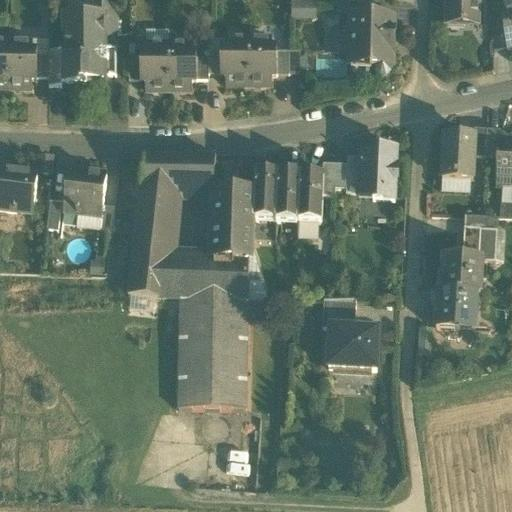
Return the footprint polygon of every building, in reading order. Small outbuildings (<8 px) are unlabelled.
[(476,30),(478,30),(479,0),(446,0),(445,29),(448,29),(448,24),(476,25),(476,30)] [(503,3),(506,14),(511,13),(511,0),(504,0),(505,2),(503,3)] [(101,2),(101,5),(101,21),(116,21),(101,2)] [(316,22),(316,4),(291,3),(291,21),(316,22)] [(66,4),(66,21),(101,21),(101,5),(66,4)] [(348,21),(351,21),(351,19),(378,20),(378,6),(349,5),(348,21)] [(511,13),(506,14),(502,15),(505,32),(503,33),(507,51),(511,49),(511,13)] [(380,76),(385,77),(389,73),(389,68),(392,68),(393,20),(378,20),(351,19),(351,21),(351,33),(343,33),(342,54),(350,55),(350,61),(370,62),(370,68),(377,68),(377,73),(380,76)] [(103,75),(103,67),(106,66),(108,64),(108,61),(116,61),(116,21),(101,21),(66,21),(66,54),(66,84),(66,85),(78,85),(78,83),(86,83),(86,75),(103,75)] [(146,33),(146,49),(169,49),(169,33),(146,33)] [(32,44),(32,47),(32,57),(37,57),(37,58),(49,58),(49,54),(49,43),(32,44)] [(225,53),(225,43),(208,43),(208,54),(221,54),(221,53),(225,53)] [(225,89),(248,89),(248,43),(225,43),(225,53),(221,53),(221,54),(221,78),(221,79),(225,79),(225,89)] [(271,43),(248,43),(248,89),(272,89),(272,79),(276,79),(276,78),(276,54),(276,53),(271,53),(271,43)] [(0,92),(8,92),(9,46),(0,46),(0,92)] [(32,47),(9,46),(8,92),(32,93),(32,83),(36,83),(36,82),(37,58),(37,57),(32,57),(32,47)] [(145,95),(169,95),(169,49),(146,49),(145,49),(145,59),(141,59),(141,84),(141,85),(145,85),(145,95)] [(192,49),(169,49),(169,95),(192,95),(192,85),(196,85),(196,84),(196,60),(196,59),(192,59),(192,49)] [(49,54),(49,58),(48,82),(48,90),(61,90),(61,84),(66,84),(66,54),(49,54)] [(208,78),(221,78),(221,54),(208,54),(208,60),(208,78)] [(276,78),(289,78),(289,54),(276,54),(276,78)] [(289,78),(301,78),(301,54),(289,54),(289,78)] [(36,82),(48,82),(49,58),(37,58),(36,82)] [(129,84),(141,84),(141,59),(129,59),(129,84)] [(196,84),(208,84),(208,78),(208,60),(196,60),(196,84)] [(116,80),(116,61),(108,61),(108,64),(106,66),(103,67),(103,75),(103,80),(116,80)] [(473,158),(485,159),(487,132),(474,132),(473,142),(474,142),(473,158)] [(500,133),(487,132),(485,159),(497,160),(498,143),(500,143),(500,133)] [(442,182),(472,184),(473,158),(474,142),(473,142),(444,139),(443,157),(442,157),(440,179),(442,179),(442,182)] [(497,189),(511,189),(511,142),(500,143),(498,143),(497,160),(496,189),(497,189)] [(372,202),(394,203),(395,183),(397,183),(398,168),(396,168),(397,153),(375,152),(374,156),(360,156),(360,159),(359,195),(373,196),(372,202)] [(38,177),(53,178),(54,159),(37,158),(38,177)] [(129,300),(159,303),(162,279),(168,280),(171,259),(177,197),(195,197),(196,159),(145,161),(129,300)] [(216,159),(196,159),(195,197),(213,198),(213,195),(214,195),(216,159)] [(347,159),(347,167),(346,191),(346,195),(359,195),(360,159),(347,159)] [(335,198),(335,190),(336,166),(323,166),(322,178),(323,178),(323,198),(335,198)] [(347,167),(336,166),(335,190),(346,191),(347,167)] [(0,212),(33,217),(38,177),(0,173),(0,174),(0,212)] [(81,216),(102,219),(103,208),(107,178),(68,174),(64,214),(76,216),(76,218),(78,218),(81,218),(81,216)] [(254,223),(276,224),(278,176),(255,175),(254,223)] [(300,177),(278,176),(276,224),(298,225),(300,177)] [(322,178),(300,177),(298,225),(319,226),(321,226),(323,198),(323,178),(322,178)] [(471,197),(472,184),(442,182),(441,196),(471,197)] [(511,199),(511,205),(501,205),(500,223),(511,223),(511,189),(497,189),(497,199),(511,199)] [(249,250),(252,250),(254,196),(214,195),(213,195),(213,198),(211,260),(211,262),(249,263),(249,250)] [(46,232),(58,233),(61,206),(50,204),(46,232)] [(100,232),(112,234),(115,210),(103,208),(102,219),(100,232)] [(76,229),(100,232),(102,219),(81,216),(81,218),(78,218),(76,229)] [(490,233),(497,234),(498,221),(482,220),(465,219),(464,232),(490,233)] [(319,226),(298,225),(298,241),(319,242),(319,226)] [(483,261),(482,263),(489,263),(490,233),(464,232),(463,260),(483,261)] [(497,234),(490,233),(489,263),(482,263),(482,265),(496,266),(497,234)] [(505,234),(497,234),(496,266),(503,266),(505,234)] [(249,263),(248,306),(267,307),(252,250),(249,250),(249,263)] [(159,303),(180,304),(184,259),(171,259),(168,280),(162,279),(159,303)] [(184,259),(180,304),(248,306),(249,263),(211,262),(211,260),(184,259)] [(481,298),(482,265),(482,263),(483,261),(463,260),(443,259),(442,296),(476,297),(481,298)] [(105,265),(90,263),(89,278),(104,279),(105,265)] [(474,334),(476,297),(442,296),(438,296),(436,332),(474,334)] [(246,414),(248,306),(180,304),(178,413),(246,414)] [(323,333),(330,333),(355,334),(356,309),(324,308),(323,333)] [(432,333),(420,332),(419,352),(422,352),(429,353),(431,353),(432,333)] [(379,335),(355,334),(330,333),(329,373),(333,373),(372,375),(377,375),(379,335)] [(372,375),(333,373),(333,380),(372,382),(372,375)]
